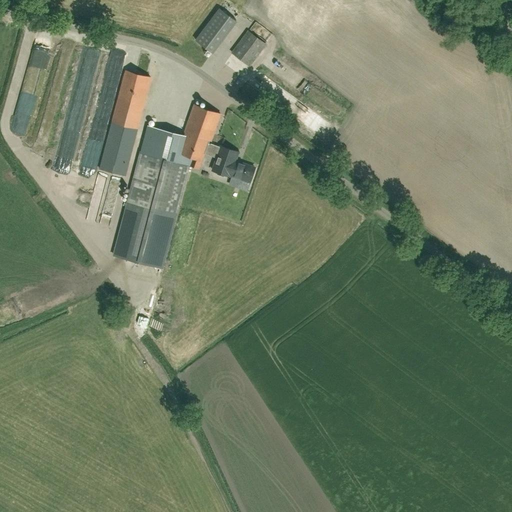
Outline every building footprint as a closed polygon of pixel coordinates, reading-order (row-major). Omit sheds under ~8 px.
[(236,21),(220,9),(196,40),(212,53),(236,21)] [(250,66),(266,44),(249,31),(233,53),(250,66)] [(126,176),(152,77),(126,70),(100,169),(126,176)] [(51,121),(55,105),(45,103),(42,118),(51,121)] [(255,168),(236,161),(239,152),(221,146),(220,148),(208,144),(210,140),(211,140),(221,114),(195,104),(178,152),(193,157),(190,165),(200,168),(205,153),(217,157),(213,170),(250,183),(255,168)] [(162,268),(173,225),(188,170),(174,166),(175,161),(141,152),(114,255),(162,268)]
